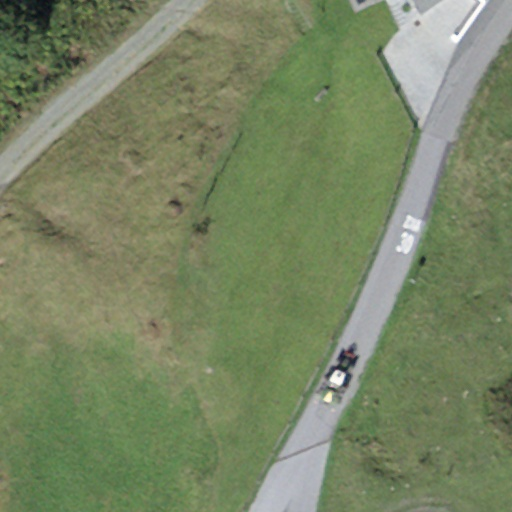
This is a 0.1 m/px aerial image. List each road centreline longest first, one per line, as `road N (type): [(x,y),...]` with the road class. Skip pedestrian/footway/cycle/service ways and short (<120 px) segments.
road 1 (track): [(196,0),(0,175)]
road 2 (residential): [(441,124),(511,2)]
